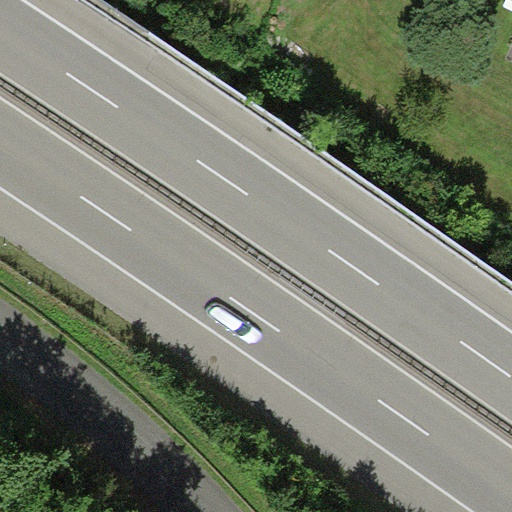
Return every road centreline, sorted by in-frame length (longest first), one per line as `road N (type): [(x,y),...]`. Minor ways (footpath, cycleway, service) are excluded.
road 1 (motorway): [(0,141),(511,491)]
road 2 (motorway): [(511,374),(0,28)]
road 3 (unclassified): [(223,511),(0,320)]
